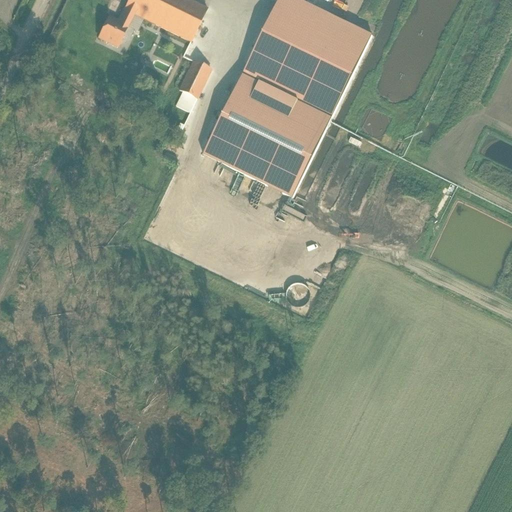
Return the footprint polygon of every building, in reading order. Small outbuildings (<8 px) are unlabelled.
[(191,45),(208,10),(187,0),(129,0),(125,9),(123,8),(117,20),(109,16),(97,40),(116,49),(127,27),(137,32),(143,21),(191,45)] [(372,36),(296,0),(279,0),(205,155),(293,200),(372,36)] [(193,62),(178,92),(197,101),(212,71),(193,62)] [(305,221),(309,215),(287,205),(284,211),(305,221)] [(159,210),(146,242),(163,249),(179,211),(167,206),(164,212),(159,210)] [(327,280),(331,272),(319,266),(315,274),(327,280)]
